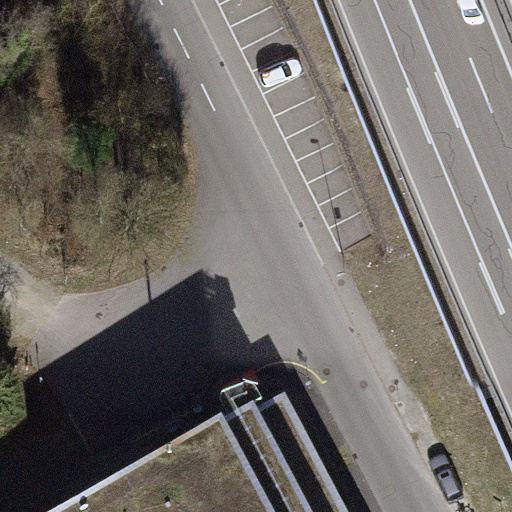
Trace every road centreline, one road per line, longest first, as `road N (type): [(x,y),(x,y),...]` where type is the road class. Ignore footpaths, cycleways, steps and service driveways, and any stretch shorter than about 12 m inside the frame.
road 1 (residential): [(160,0),(245,173),(312,340),(404,511)]
road 2 (track): [(0,295),(48,356),(138,430)]
road 3 (motorway): [(447,0),(511,158)]
